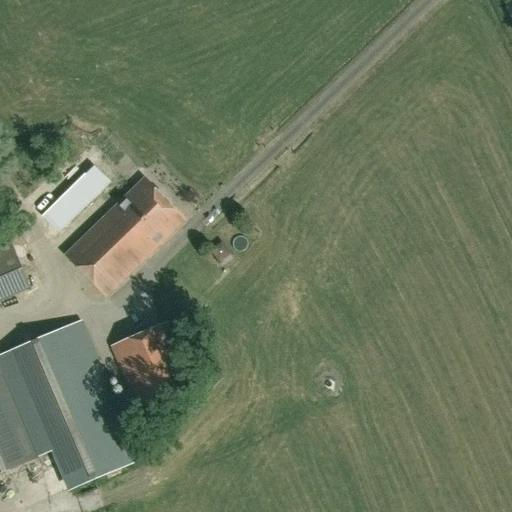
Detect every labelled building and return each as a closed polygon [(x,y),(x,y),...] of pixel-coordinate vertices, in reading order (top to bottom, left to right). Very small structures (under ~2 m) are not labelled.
[(60,232),(120,174),(94,147),(34,205),(60,232)] [(144,181),(96,227),(114,247),(135,227),(139,231),(146,224),(143,221),(144,220),(135,210),(155,192),(144,181)] [(114,247),(96,227),(67,255),(107,297),(184,222),(167,204),(168,200),(159,190),(155,192),(135,210),(144,220),(143,221),(146,224),(139,231),(135,227),(114,247)] [(0,241),(0,301),(31,289),(10,237),(0,241)] [(174,328),(184,324),(181,318),(172,322),(174,328)] [(143,461),(125,420),(196,390),(168,324),(112,347),(131,391),(114,397),(82,322),(0,356),(0,473),(51,452),(68,492),(143,461)]
